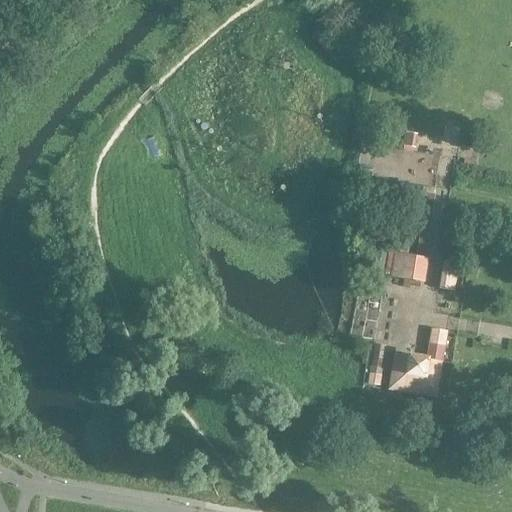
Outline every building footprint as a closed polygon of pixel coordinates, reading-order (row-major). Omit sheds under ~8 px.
[(402,146),(414,147),(417,134),(404,133),(402,146)] [(419,282),(423,258),(395,253),(391,277),(419,282)] [(453,292),(458,264),(445,262),(441,290),(453,292)] [(444,347),(446,332),(431,329),(428,344),(444,347)] [(435,398),(441,362),(394,354),(387,390),(435,398)] [(378,386),(380,376),(369,374),(367,384),(378,386)]
